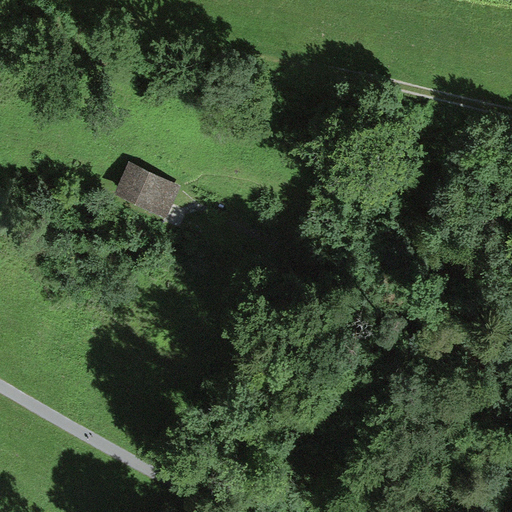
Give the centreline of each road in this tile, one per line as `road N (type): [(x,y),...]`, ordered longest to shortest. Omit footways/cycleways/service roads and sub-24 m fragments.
road 1 (track): [(46,0),(511,120)]
road 2 (track): [(229,511),(0,385)]
